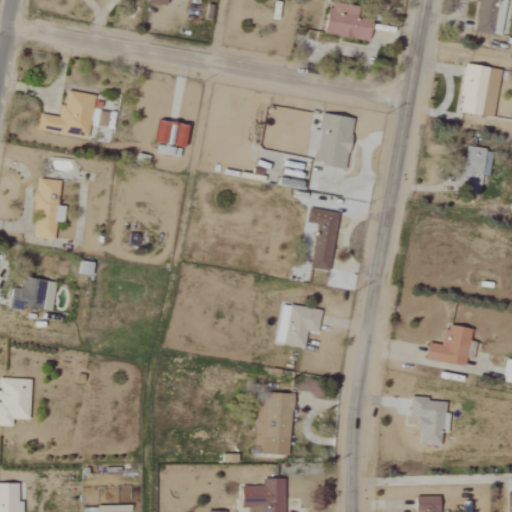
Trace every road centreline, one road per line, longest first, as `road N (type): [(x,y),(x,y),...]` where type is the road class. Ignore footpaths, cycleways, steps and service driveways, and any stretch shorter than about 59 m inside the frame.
road 1 (tertiary): [(350,511),(371,249),(420,0)]
road 2 (residential): [(400,100),(0,19)]
